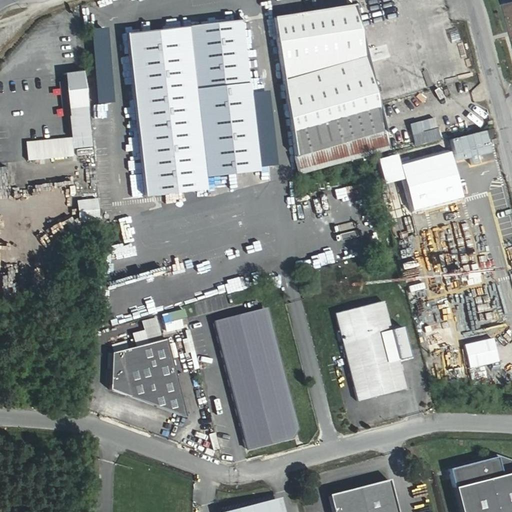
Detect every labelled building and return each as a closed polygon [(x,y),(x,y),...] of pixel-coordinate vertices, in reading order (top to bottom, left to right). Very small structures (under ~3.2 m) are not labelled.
[(354,5),(274,18),(298,175),(391,149),(354,5)] [(243,20),(127,34),(145,197),(208,189),(207,177),(259,171),(243,20)] [(84,72),(64,74),(68,108),(86,106),(84,72)] [(408,125),(411,136),(430,130),(427,119),(408,125)] [(497,140),(495,131),(486,133),(488,142),(497,140)] [(413,213),(461,200),(448,150),(400,162),(413,213)] [(393,171),(379,174),(386,202),(399,199),(393,171)] [(95,198),(74,201),(78,223),(99,220),(95,198)] [(57,240),(69,232),(66,227),(53,235),(57,240)] [(382,300),(334,313),(346,361),(354,359),(355,364),(348,366),(353,386),(373,381),(377,395),(404,388),(382,300)] [(261,311),(212,323),(244,447),(284,436),(290,426),(261,311)] [(168,325),(185,322),(184,314),(166,317),(168,325)] [(164,336),(109,350),(118,385),(183,414),(164,336)] [(328,366),(332,380),(338,378),(334,364),(328,366)] [(373,381),(353,386),(356,400),(377,395),(373,381)] [(497,454),(449,467),(460,511),(511,511),(511,470),(502,473),(497,454)] [(404,511),(395,478),(335,494),(339,511),(404,511)] [(276,511),(273,499),(222,511),(276,511)]
